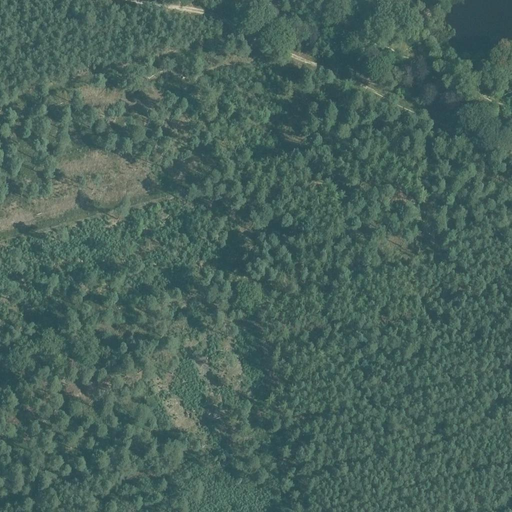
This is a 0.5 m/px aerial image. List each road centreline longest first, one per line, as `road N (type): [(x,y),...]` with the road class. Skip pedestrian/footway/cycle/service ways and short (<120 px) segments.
road 1 (track): [(255,37),(511,150)]
road 2 (track): [(255,37),(212,15),(129,0)]
